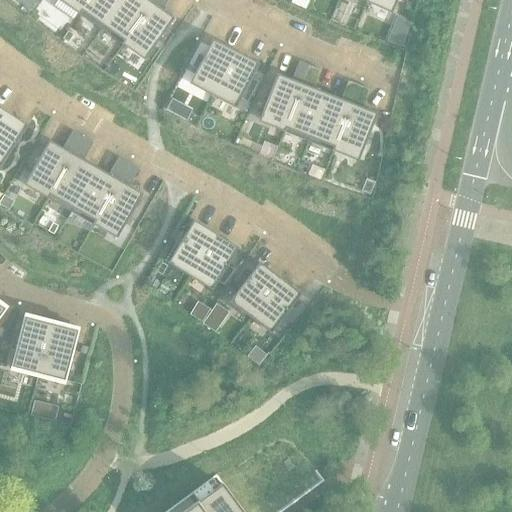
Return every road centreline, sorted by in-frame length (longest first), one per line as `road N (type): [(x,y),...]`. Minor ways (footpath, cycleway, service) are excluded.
road 1 (residential): [(0,54),(91,123),(243,204),(345,286)]
road 2 (secondary): [(490,121),(392,511)]
road 3 (residential): [(53,511),(102,457),(124,359),(113,322),(10,287),(0,276)]
road 4 (residential): [(218,0),(393,77)]
